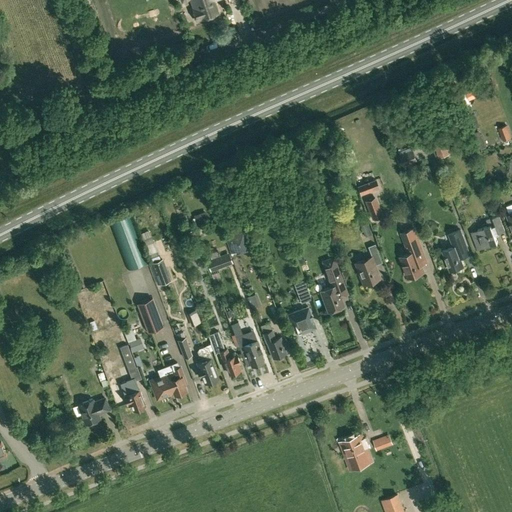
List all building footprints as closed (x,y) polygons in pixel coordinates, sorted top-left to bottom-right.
[(181,0),(182,1),(185,0),(194,0),(197,7),(192,9),(196,20),(201,18),(201,19),(218,13),(213,0),(181,0)] [(473,115),(466,118),(472,132),(479,129),(473,115)] [(450,143),(447,136),(433,141),(439,157),(449,153),(446,144),(450,143)] [(418,162),(414,150),(399,155),(404,166),(418,162)] [(367,181),(371,191),(380,188),(376,178),(367,181)] [(376,196),(371,198),(365,200),(370,213),(380,209),(376,196)] [(194,217),(198,227),(210,222),(206,213),(194,217)] [(477,249),(498,242),(495,234),(505,230),(499,214),(486,219),(489,225),(478,229),(479,232),(472,234),(477,249)] [(142,250),(128,215),(110,222),(123,258),(142,250)] [(367,220),(359,222),(365,236),(371,234),(367,220)] [(245,228),(225,235),(231,253),(252,246),(245,228)] [(409,253),(400,256),(408,277),(423,271),(417,256),(423,253),(414,228),(401,233),(409,253)] [(453,246),(442,250),(450,270),(463,265),(460,255),(468,252),(469,254),(460,229),(449,233),(453,246)] [(190,247),(193,254),(202,250),(200,243),(190,247)] [(359,285),(360,285),(381,277),(380,277),(377,269),(375,269),(374,265),(382,262),(374,243),(367,246),(371,256),(354,262),(354,263),(355,263),(360,276),(362,275),(365,282),(359,285)] [(233,263),(229,253),(207,260),(211,271),(233,263)] [(340,297),(347,294),(333,256),(322,260),(332,286),(321,290),(328,310),(343,305),(340,297)] [(159,284),(171,280),(162,258),(151,263),(159,284)] [(304,279),(294,283),(301,302),(311,298),(304,279)] [(113,294),(108,296),(111,308),(116,307),(113,294)] [(137,303),(148,332),(164,326),(153,297),(137,303)] [(308,306),(287,314),(291,323),(296,321),(298,324),(297,325),(297,327),(298,326),(300,330),(298,331),(298,333),(316,326),(313,318),(313,317),(312,318),(311,315),(312,315),(312,314),(311,314),(308,306)] [(273,357),(286,352),(280,336),(275,338),(272,330),(272,329),(269,322),(260,325),(263,333),(267,342),(267,341),(273,357)] [(215,352),(219,351),(225,366),(226,365),(229,373),(241,369),(238,363),(240,362),(237,353),(230,356),(227,348),(225,349),(218,330),(208,334),(215,352)] [(263,361),(261,354),(262,354),(257,339),(248,342),(244,330),(234,333),(239,346),(242,345),(247,359),(249,358),(251,366),(263,361)] [(178,339),(184,357),(192,354),(185,336),(184,337),(178,339)] [(134,345),(136,351),(147,349),(146,342),(134,345)] [(128,370),(136,367),(133,359),(129,350),(127,344),(120,347),(128,370)] [(197,351),(201,361),(197,363),(199,368),(197,369),(199,377),(202,376),(205,383),(218,378),(210,358),(206,345),(199,348),(197,351)] [(169,392),(173,390),(174,394),(187,390),(184,384),(186,383),(180,366),(174,368),(173,363),(158,369),(160,375),(149,379),(151,383),(152,383),(157,398),(170,393),(169,392)] [(127,380),(129,386),(124,388),(126,394),(124,395),(127,403),(130,403),(133,410),(145,406),(139,390),(135,377),(127,380)] [(86,423),(100,418),(98,413),(109,409),(105,398),(94,402),(93,399),(81,404),(83,410),(81,410),(86,423)] [(340,441),(350,469),(372,460),(361,433),(340,441)] [(388,434),(373,440),(376,450),(392,444),(388,434)] [(382,499),(386,511),(403,511),(396,494),(382,499)]
